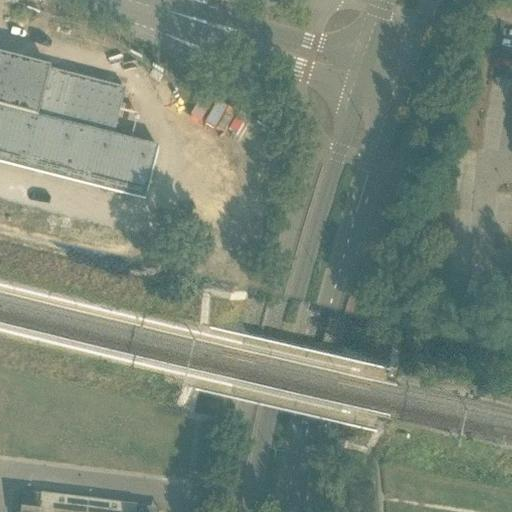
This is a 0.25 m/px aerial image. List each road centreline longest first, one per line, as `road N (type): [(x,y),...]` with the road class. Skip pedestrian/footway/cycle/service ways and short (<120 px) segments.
road 1 (tertiary): [(288,511),(395,91)]
road 2 (tertiary): [(351,93),(281,338),(247,511)]
road 3 (residential): [(176,511),(171,497),(148,485),(29,471),(3,481),(0,491)]
road 4 (unclassified): [(191,22),(351,93)]
road 5 (unclassified): [(360,55),(245,24),(191,22)]
